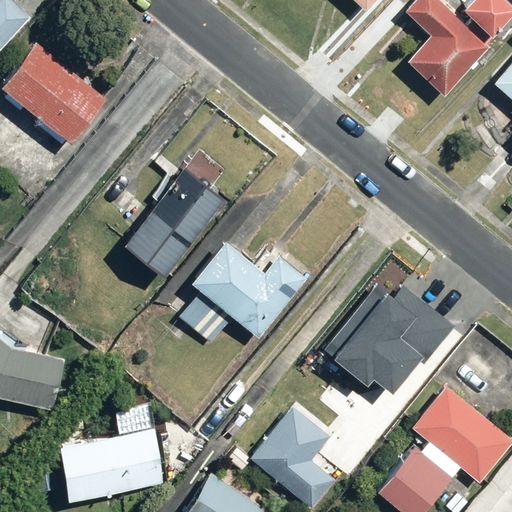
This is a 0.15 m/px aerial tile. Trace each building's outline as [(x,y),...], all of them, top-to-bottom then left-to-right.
[(0,0),(0,36),(22,15),(7,0),(0,0)] [(367,0),(347,0),(358,10),(367,0)] [(485,45),(437,0),(405,0),(396,10),(422,33),(397,59),(437,96),(485,45)] [(497,0),(459,0),(452,8),(481,35),(507,8),(497,0)] [(27,40),(0,74),(0,93),(62,144),(99,98),(27,40)] [(511,126),(507,132),(511,135),(511,50),(485,81),(511,105),(511,126)] [(284,194),(308,166),(297,157),(273,185),(284,194)] [(176,164),(109,244),(151,279),(218,199),(176,164)] [(215,236),(179,281),(190,290),(171,314),(206,341),(225,317),(250,337),(299,276),(269,253),(256,269),(215,236)] [(376,286),(324,350),(368,386),(374,378),(394,395),(421,362),(422,362),(450,328),(404,290),(395,300),(376,286)] [(0,397),(45,408),(56,356),(0,344),(0,397)] [(511,441),(511,440),(443,387),(409,429),(425,442),(417,452),(411,447),(374,495),(396,511),(425,511),(458,471),(477,486),(511,441)] [(335,431),(295,396),(245,455),(310,511),(337,480),(312,458),(335,431)] [(149,427),(59,445),(71,502),(161,483),(149,427)] [(273,511),(209,470),(181,511),(273,511)]
